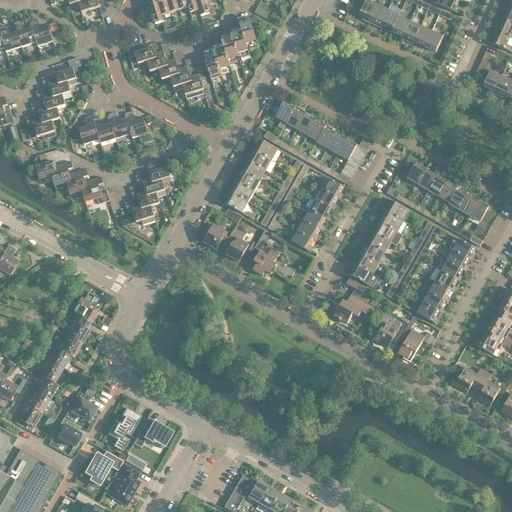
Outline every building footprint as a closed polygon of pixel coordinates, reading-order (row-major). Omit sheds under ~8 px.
[(97,2),(96,0),(85,0),(77,3),(80,13),(104,6),(102,0),(97,2)] [(163,21),(161,15),(156,0),(149,0),(150,1),(147,2),(143,4),(147,16),(151,14),(154,24),(163,21)] [(156,0),(161,15),(170,13),(165,0),(156,0)] [(165,0),(170,13),(178,10),(175,0),(165,0)] [(175,0),(178,10),(188,7),(185,0),(175,0)] [(190,13),(199,10),(195,0),(185,0),(188,7),(190,13)] [(195,0),(199,10),(201,16),(209,13),(207,5),(205,0),(195,0)] [(364,2),(362,7),(360,12),(358,16),(363,18),(362,20),(368,23),(369,21),(376,6),(371,3),(372,0),(365,0),(365,1),(364,2)] [(416,5),(427,10),(429,5),(418,0),(416,5)] [(432,0),(431,2),(456,13),(458,8),(456,7),(459,1),(457,0),(432,0)] [(352,2),(349,7),(360,12),(362,7),(352,2)] [(377,6),(376,6),(369,21),(373,23),(372,25),(379,29),(380,26),(387,11),(382,8),(383,6),(378,3),(377,6)] [(427,10),(438,15),(440,10),(429,5),(427,10)] [(255,12),(266,16),(268,10),(257,6),(255,12)] [(390,33),(391,32),(398,16),(400,10),(390,6),(388,11),(387,11),(380,26),(384,28),(383,30),(390,33)] [(440,10),(438,15),(450,21),(452,16),(440,10)] [(398,16),(391,32),(402,37),(409,21),(399,17),(399,16),(398,16)] [(237,19),(240,28),(248,52),(258,48),(249,19),(245,20),(244,17),(237,19)] [(12,24),(15,32),(20,48),(35,43),(30,28),(24,30),(21,21),(12,24)] [(30,28),(35,43),(36,47),(53,42),(48,26),(40,28),(38,21),(29,23),(30,28)] [(420,27),(409,21),(402,37),(406,39),(405,41),(412,45),(413,42),(414,41),(420,27)] [(511,25),(504,22),(502,21),(499,26),(502,27),(499,33),(511,39),(511,25)] [(5,26),(0,27),(0,33),(4,49),(5,53),(20,48),(15,32),(8,34),(5,26)] [(250,58),(248,52),(240,28),(235,29),(235,27),(229,28),(230,32),(240,61),(250,58)] [(413,42),(424,47),(431,32),(420,27),(414,41),(413,42)] [(241,65),(240,61),(230,32),(224,34),(225,37),(221,38),(222,42),(230,68),(241,65)] [(424,47),(436,53),(442,37),(431,32),(424,47)] [(496,38),(493,45),(510,53),(511,48),(511,39),(499,33),(497,32),(494,37),(496,38)] [(232,75),(230,68),(222,42),(216,44),(216,47),(212,48),(213,52),(222,78),(232,75)] [(499,53),(488,47),(485,53),(497,58),(497,57),(499,53)] [(138,64),(145,61),(164,56),(162,51),(154,54),(152,48),(141,51),(135,53),(134,53),(135,57),(129,58),(133,71),(139,69),(138,64)] [(208,56),(203,58),(213,88),(224,84),(222,78),(213,52),(207,54),(208,56)] [(485,53),(485,54),(483,58),(494,63),(497,58),(485,53)] [(499,53),(497,57),(507,62),(509,57),(499,53)] [(166,62),(164,56),(145,61),(149,72),(158,70),(176,64),(174,59),(166,62)] [(483,58),(481,63),(492,68),(494,63),(483,58)] [(490,72),(492,68),(481,63),(478,68),(489,73),(490,72)] [(178,70),(176,64),(158,70),(161,80),(169,77),(187,72),(186,67),(178,70)] [(68,82),(69,86),(78,83),(76,79),(80,78),(77,67),(72,68),(55,73),(57,80),(48,83),(50,87),(68,82)] [(476,73),(487,78),(489,73),(478,68),(476,73)] [(182,89),(181,85),(199,79),(198,75),(189,77),(187,72),(169,77),(174,91),(182,89)] [(489,73),(487,78),(484,83),(483,87),(494,92),(501,77),(490,72),(489,73)] [(484,83),(487,78),(476,73),(473,78),(484,83)] [(203,90),(206,101),(210,100),(211,98),(204,77),(199,79),(181,85),(182,89),(186,100),(195,98),(193,93),(203,90)] [(494,92),(505,97),(511,82),(501,77),(494,92)] [(43,96),(44,100),(61,95),(63,100),(73,97),(71,93),(69,86),(68,82),(50,87),(52,94),(43,96)] [(38,110),(39,114),(56,109),(65,106),(63,100),(61,95),(44,100),(46,107),(38,110)] [(274,107),(279,110),(275,117),(281,121),(278,127),(282,129),(285,124),(295,107),(294,109),(283,103),(278,100),(274,107)] [(296,130),(305,115),(300,112),(301,110),(295,107),(285,124),(296,130)] [(4,112),(2,108),(0,108),(0,119),(0,120),(2,126),(13,122),(10,110),(4,112)] [(60,119),(56,109),(39,114),(41,120),(32,123),(33,127),(51,122),(60,119)] [(145,135),(147,134),(142,118),(134,120),(132,113),(124,115),(125,119),(130,135),(131,139),(139,137),(141,144),(143,146),(149,144),(151,142),(149,137),(145,135)] [(107,116),(110,124),(115,140),(130,135),(125,119),(118,122),(116,114),(107,116)] [(296,130),(307,136),(315,121),(305,115),(296,130)] [(145,118),(147,125),(153,123),(151,116),(145,118)] [(83,146),(98,141),(93,121),(92,117),(83,120),(86,128),(78,130),(83,146)] [(98,141),(99,145),(115,140),(110,124),(103,126),(101,119),(93,121),(98,141)] [(316,143),(317,143),(326,126),(327,126),(316,120),(315,121),(307,136),(317,141),(316,143)] [(33,127),(35,132),(30,134),(31,139),(41,136),(43,141),(56,137),(51,122),(33,127)] [(317,143),(327,149),(336,135),(332,132),(333,130),(326,126),(317,143)] [(6,129),(8,137),(16,135),(13,127),(6,129)] [(69,140),(70,141),(78,139),(75,131),(75,130),(69,140)] [(274,144),(277,139),(267,132),(263,137),(274,144)] [(346,141),(336,135),(327,149),(338,155),(346,141)] [(288,145),(277,139),(274,144),(285,150),(288,145)] [(258,146),(255,152),(253,151),(271,161),(277,151),(259,140),(256,145),(258,146)] [(346,141),(338,155),(347,160),(348,161),(349,160),(351,155),(354,150),(356,147),(346,141)] [(285,150),(296,156),(298,151),(288,145),(285,150)] [(357,145),(356,147),(354,150),(365,156),(367,151),(357,145)] [(76,147),(73,152),(80,155),(82,150),(76,147)] [(354,150),(351,155),(362,161),(365,156),(354,150)] [(265,172),(271,161),(253,151),(250,156),(252,157),(249,162),(247,161),(265,172)] [(298,151),(296,156),(306,162),(309,157),(298,151)] [(44,154),(38,156),(40,164),(47,162),(44,154)] [(359,166),(362,161),(351,155),(349,160),(359,166)] [(319,163),(309,157),(306,162),(316,168),(319,163)] [(356,171),(359,166),(349,160),(348,161),(347,160),(345,165),(356,171)] [(259,182),(265,172),(247,161),(244,166),(246,167),(243,173),(241,171),(241,172),(259,182)] [(39,178),(50,175),(68,170),(73,168),(71,162),(54,167),(53,162),(35,167),(39,178)] [(290,172),(295,175),(301,164),(296,162),(290,172)] [(316,168),(327,174),(329,169),(319,163),(316,168)] [(407,179),(418,185),(426,171),(415,165),(412,163),(404,178),(407,179)] [(354,176),(356,171),(345,165),(342,170),(354,176)] [(166,166),(148,172),(150,178),(142,181),(143,185),(161,180),(163,185),(171,182),(170,178),(166,166)] [(304,166),(297,176),(302,179),(308,168),(304,166)] [(337,180),(339,175),(329,169),(327,174),(337,180)] [(54,186),(66,183),(83,178),(87,176),(86,170),(70,175),(68,170),(50,175),(54,186)] [(351,181),(354,176),(342,170),(340,175),(351,181)] [(436,176),(426,171),(418,185),(428,191),(436,176)] [(241,172),(235,182),(253,192),(259,182),(241,172)] [(290,172),(284,183),(289,185),(295,175),(290,172)] [(351,181),(340,175),(339,175),(337,180),(348,186),(351,181)] [(297,176),(292,187),(296,189),(302,179),(297,176)] [(428,191),(438,197),(447,182),(436,176),(428,191)] [(83,178),(66,183),(69,194),(81,191),(99,186),(103,184),(101,177),(84,182),(83,178)] [(327,179),(321,190),(339,200),(342,195),(340,194),(343,188),(327,179)] [(137,194),(138,198),(156,193),(156,194),(165,191),(163,185),(161,180),(143,185),(145,192),(137,194)] [(247,203),(253,192),(235,182),(232,187),(235,188),(231,194),(229,192),(229,193),(247,203)] [(447,205),(448,205),(457,188),(447,182),(438,197),(448,203),(447,205)] [(284,183),(278,193),(283,196),(289,185),(284,183)] [(100,190),(99,186),(81,191),(84,202),(96,199),(98,204),(109,201),(105,188),(100,190)] [(292,187),(286,197),(290,200),(296,189),(292,187)] [(390,188),(386,194),(395,200),(398,195),(399,193),(390,188)] [(448,205),(459,211),(467,196),(456,190),(457,188),(448,205)] [(315,200),(333,211),(336,206),(334,205),(337,199),(339,200),(321,190),(315,200)] [(131,208),(132,212),(150,206),(151,207),(159,204),(156,194),(156,193),(138,198),(140,205),(131,208)] [(241,214),(247,203),(229,193),(227,197),(229,199),(225,204),(241,214)] [(283,196),(278,193),(272,204),(277,206),(283,196)] [(406,206),(409,201),(398,195),(395,200),(406,206)] [(477,202),(467,196),(459,211),(469,217),(477,202)] [(290,200),(286,197),(280,208),(284,210),(290,200)] [(305,208),(309,211),(327,221),(330,216),(328,215),(331,210),(333,211),(315,200),(311,198),(305,208)] [(385,212),(403,222),(409,212),(391,201),(388,206),(390,208),(387,213),(385,212)] [(419,207),(409,201),(406,206),(417,212),(419,207)] [(488,208),(477,202),(469,217),(479,222),(480,222),(483,216),(486,212),(488,208)] [(272,204),(267,214),(271,217),(277,206),(272,204)] [(151,207),(150,206),(132,212),(134,217),(129,218),(131,224),(141,221),(142,225),(155,221),(151,207)] [(419,207),(417,212),(427,218),(430,213),(419,207)] [(280,208),(274,218),(278,221),(284,210),(280,208)] [(238,224),(241,217),(228,210),(224,216),(238,224)] [(325,220),(327,221),(309,211),(303,221),(321,232),(324,227),(322,226),(325,220)] [(379,222),(396,232),(397,233),(403,222),(385,212),(382,217),(379,222)] [(496,217),(486,212),(483,216),(493,222),(496,217)] [(427,218),(438,224),(440,219),(430,213),(427,218)] [(271,217),(267,214),(260,225),(265,228),(271,217)] [(490,227),(493,222),(483,216),(480,222),(490,227)] [(274,218),(267,229),(272,232),(278,221),(274,218)] [(438,224),(448,230),(451,225),(440,219),(438,224)] [(303,221),(297,232),(315,242),(318,237),(316,236),(318,232),(319,231),(321,232),(303,221)] [(372,233),(391,243),(397,233),(396,232),(379,222),(376,228),(378,229),(375,234),(373,233),(372,233)] [(479,222),(477,226),(488,232),(490,227),(480,222),(479,222)] [(422,233),(426,236),(432,225),(428,223),(422,233)] [(451,225),(448,230),(459,236),(461,231),(451,225)] [(213,226),(209,232),(203,243),(216,250),(221,242),(226,245),(228,242),(227,241),(230,235),(213,226)] [(485,237),(488,232),(477,226),(475,231),(477,232),(485,237)] [(433,240),(438,232),(440,229),(435,227),(429,237),(433,240)] [(228,242),(226,245),(231,248),(226,256),(238,263),(248,246),(241,242),(245,235),(234,229),(230,235),(227,241),(228,242)] [(259,252),(251,266),(250,268),(253,269),(252,271),(262,276),(263,274),(271,279),(274,273),(289,282),(294,272),(275,260),(278,255),(270,250),(268,254),(261,250),(270,234),(264,231),(254,249),(259,252)] [(470,236),(461,231),(459,236),(468,241),(470,236)] [(485,237),(477,232),(475,231),(472,236),(482,242),(485,237)] [(297,232),(291,242),(309,253),(312,248),(310,246),(313,241),(315,242),(297,232)] [(372,233),(367,243),(385,254),(391,243),(372,233)] [(422,233),(416,244),(420,246),(426,236),(422,233)] [(479,248),(482,242),(472,236),(469,242),(479,248)] [(429,237),(423,248),(427,251),(433,240),(429,237)] [(474,249),(459,240),(453,251),(470,262),(474,256),(471,255),(474,249)] [(379,264),(385,254),(367,243),(364,248),(366,249),(363,255),(360,253),(360,254),(379,264)] [(410,254),(414,257),(420,246),(416,244),(410,254)] [(6,246),(4,250),(0,257),(0,270),(9,276),(18,261),(11,257),(15,251),(6,246)] [(427,251),(423,248),(417,258),(421,261),(427,251)] [(470,262),(453,251),(446,262),(464,272),(467,267),(465,266),(468,260),(470,262)] [(355,264),(354,264),(373,275),(379,264),(360,254),(358,259),(360,260),(357,265),(355,264)] [(410,254),(404,265),(408,267),(414,257),(410,254)] [(417,258),(411,269),(416,271),(421,261),(417,258)] [(464,272),(446,262),(441,272),(458,283),(461,277),(459,276),(462,271),(464,272)] [(352,269),(354,270),(351,276),(372,288),(374,284),(373,283),(377,277),(373,275),(354,264),(352,269)] [(408,267),(404,265),(398,275),(402,278),(408,267)] [(416,271),(411,269),(405,279),(410,282),(416,271)] [(458,283),(441,272),(435,269),(429,279),(435,282),(435,283),(452,293),(455,288),(453,286),(456,282),(458,283)] [(398,275),(392,286),(396,289),(402,278),(398,275)] [(349,279),(345,285),(355,290),(351,296),(350,296),(346,303),(342,301),(338,307),(334,305),(330,313),(334,315),(333,317),(339,321),(338,322),(340,322),(347,325),(352,315),(357,318),(361,312),(366,315),(370,307),(358,301),(362,294),(365,288),(349,279)] [(405,279),(399,290),(403,293),(410,282),(405,279)] [(429,293),(446,304),(450,298),(447,297),(450,292),(452,293),(435,283),(429,293)] [(396,289),(392,286),(386,297),(390,299),(396,289)] [(504,294),(506,295),(502,302),(511,307),(511,292),(506,289),(504,294)] [(399,290),(393,301),(397,303),(403,293),(399,290)] [(446,304),(429,293),(422,304),(440,314),(443,309),(441,308),(444,302),(446,304)] [(75,315),(72,322),(87,331),(99,310),(101,311),(105,304),(88,294),(83,301),(80,298),(72,313),(75,315)] [(496,311),(496,312),(495,313),(511,322),(511,320),(511,307),(502,302),(497,311),(496,311)] [(417,314),(435,325),(438,319),(440,314),(422,304),(417,314)] [(375,341),(387,348),(397,330),(401,325),(388,318),(391,314),(386,311),(376,327),(374,330),(380,334),(375,341)] [(511,322),(495,313),(494,314),(495,315),(490,325),(507,334),(510,330),(508,328),(511,322)] [(404,357),(403,359),(410,363),(422,341),(430,346),(434,339),(426,334),(424,337),(412,330),(418,318),(413,315),(399,340),(404,344),(398,354),(404,357)] [(104,317),(102,324),(108,326),(111,320),(104,317)] [(89,332),(87,331),(72,322),(68,329),(70,331),(66,338),(81,346),(89,332)] [(482,335),(483,336),(496,342),(499,344),(502,338),(504,339),(507,334),(490,325),(485,334),(484,333),(482,335)] [(499,344),(496,342),(483,336),(479,342),(477,341),(474,346),(492,356),(496,349),(498,350),(501,345),(499,344)] [(63,345),(59,343),(55,350),(70,358),(73,360),(81,346),(66,338),(63,345)] [(62,372),(70,358),(55,350),(51,357),(48,354),(44,361),(62,372)] [(54,385),(62,372),(44,361),(40,368),(43,371),(40,376),(54,385)] [(450,384),(466,394),(470,387),(475,390),(485,373),(479,370),(476,376),(460,367),(450,384)] [(490,407),(496,396),(499,389),(487,382),(491,376),(485,373),(475,390),(481,393),(477,399),(490,407)] [(39,386),(35,393),(49,401),(58,387),(54,385),(40,376),(35,384),(39,386)] [(3,380),(0,386),(0,400),(1,398),(9,402),(17,388),(3,380)] [(87,388),(83,395),(91,399),(95,392),(87,388)] [(41,415),(49,401),(35,393),(31,399),(28,397),(23,405),(41,415)] [(93,416),(92,415),(93,411),(83,405),(86,400),(76,395),(73,400),(77,402),(70,415),(87,424),(89,420),(90,421),(93,416)] [(511,396),(510,395),(500,413),(511,419),(511,396)] [(63,398),(58,405),(62,408),(67,400),(63,398)] [(33,429),(41,415),(23,405),(19,412),(23,414),(18,421),(33,429)] [(118,422),(115,420),(107,435),(117,440),(113,447),(122,453),(129,441),(124,438),(125,435),(130,437),(141,417),(126,409),(121,417),(118,422)] [(62,429),(57,438),(73,448),(74,446),(76,447),(79,441),(77,440),(80,435),(76,433),(79,428),(63,419),(58,427),(62,429)] [(165,430),(166,429),(159,425),(148,419),(134,445),(141,448),(145,440),(162,450),(166,443),(166,442),(171,433),(165,430)] [(0,511),(40,511),(45,503),(44,502),(60,474),(19,450),(8,470),(1,466),(2,464),(17,438),(0,428),(0,511)] [(91,478),(89,482),(98,486),(108,468),(116,472),(122,462),(104,453),(101,458),(95,455),(84,474),(91,478)] [(133,466),(137,460),(128,455),(125,461),(133,466)] [(123,475),(111,497),(126,506),(139,484),(135,481),(137,477),(139,474),(123,465),(119,473),(123,475)] [(242,476),(224,507),(232,511),(234,511),(252,482),(242,476)] [(258,503),(267,488),(256,481),(247,497),(258,503)] [(258,503),(269,509),(278,494),(267,488),(258,503)] [(78,493),(75,499),(85,505),(88,499),(78,493)] [(282,511),(289,500),(278,494),(269,509),(273,511),(282,511)] [(282,511),(296,511),(300,506),(289,500),(282,511)] [(92,509),(90,511),(102,511),(104,508),(96,503),(94,507),(92,509)]
